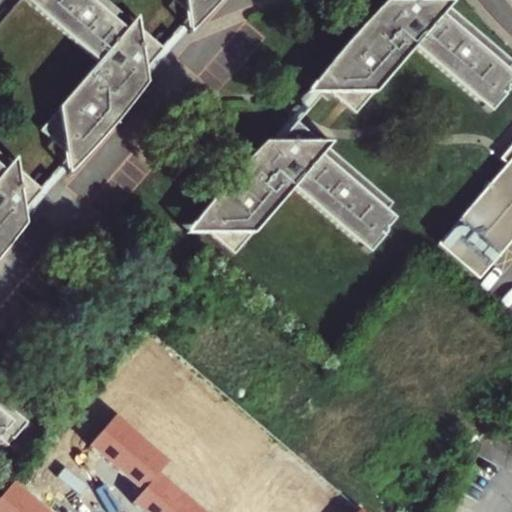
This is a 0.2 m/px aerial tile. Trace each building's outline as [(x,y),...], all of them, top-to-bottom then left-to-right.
[(16,0),(1,18),(20,35),(49,0),(16,0)] [(59,0),(49,0),(20,35),(77,83),(21,149),(51,174),(127,84),(114,72),(126,58),(59,0)] [(149,0),(123,31),(152,55),(199,0),(149,0)] [(329,91),(405,3),(400,0),(399,0),(325,88),(329,91)] [(416,0),(410,8),(405,3),(329,91),(357,115),(413,49),(490,115),(510,91),(508,89),(511,84),(511,79),(422,0),(416,0)] [(304,131),(301,135),(388,210),(392,206),(304,131)] [(285,158),(382,239),(389,231),(386,229),(394,220),(386,212),(388,210),(301,135),(289,148),(281,141),(204,230),(215,239),(285,158)] [(507,166),(436,247),(476,282),(511,240),(511,147),(501,160),(507,166)] [(24,179),(0,158),(0,234),(25,206),(11,194),(24,179)] [(368,256),(382,239),(285,158),(215,239),(235,256),(291,190),(368,256)] [(25,422),(0,400),(0,443),(4,447),(25,422)]
